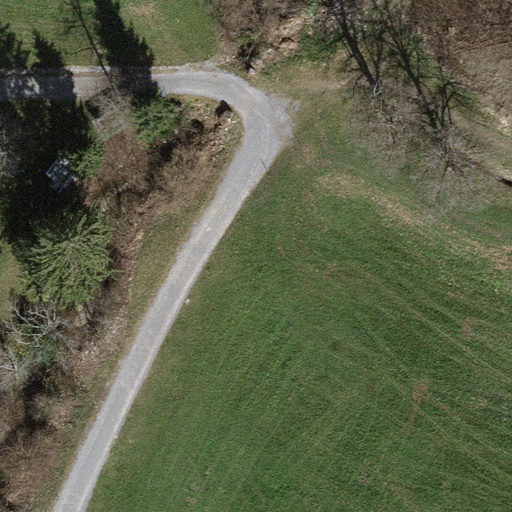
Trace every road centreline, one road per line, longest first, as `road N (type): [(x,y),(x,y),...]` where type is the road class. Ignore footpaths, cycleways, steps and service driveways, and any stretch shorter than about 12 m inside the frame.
road 1 (track): [(291,105),(198,244),(67,511)]
road 2 (track): [(0,84),(166,86),(291,105)]
